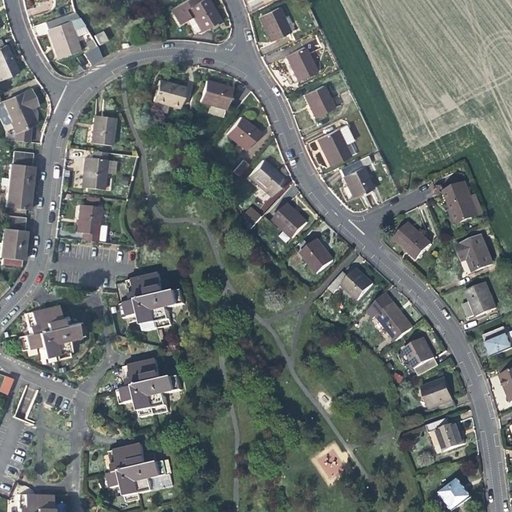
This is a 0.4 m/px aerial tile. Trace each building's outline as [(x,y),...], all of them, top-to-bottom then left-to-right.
[(203,0),(185,0),(170,9),(179,24),(193,17),(201,32),(220,22),(214,10),(208,0),(204,0),(203,0)] [(266,32),(271,43),(290,33),(278,9),(259,19),(266,32)] [(72,12),(42,23),(49,44),(54,59),(77,51),(70,30),(82,26),(77,19),(72,12)] [(91,36),(96,45),(104,41),(99,32),(91,36)] [(0,44),(0,80),(16,74),(10,59),(4,46),(1,47),(0,44)] [(94,46),(80,54),(88,66),(98,59),(94,46)] [(291,70),(297,83),(316,73),(304,49),(285,57),(291,70)] [(153,99),(178,107),(184,86),(173,83),(158,79),(153,99)] [(219,85),(205,80),(199,101),(226,108),(231,89),(219,85)] [(309,108),(313,118),(332,109),(322,87),(304,96),(309,108)] [(28,92),(0,103),(0,104),(0,105),(7,122),(13,134),(33,126),(27,111),(34,108),(31,100),(28,92)] [(210,107),(209,114),(224,116),(225,109),(210,107)] [(91,130),(89,142),(110,144),(113,117),(92,114),(91,130)] [(250,124),(240,116),(228,132),(246,148),(260,132),(250,124)] [(324,151),(330,164),(356,152),(351,140),(354,138),(347,123),(317,136),(324,151)] [(91,150),(90,157),(84,157),(82,172),(81,187),(101,189),(106,152),(91,150)] [(10,152),(9,158),(28,160),(29,154),(10,152)] [(339,168),(342,175),(347,185),(353,197),(372,188),(361,166),(369,162),(370,160),(367,154),(339,168)] [(9,158),(9,165),(28,167),(28,160),(9,158)] [(240,175),(250,163),(244,158),(234,170),(240,175)] [(276,170),(264,159),(250,174),(273,195),(279,189),(287,179),(276,170)] [(6,165),(4,179),(28,182),(28,173),(29,167),(28,167),(9,165),(6,165)] [(4,179),(3,193),(26,196),(27,189),(28,182),(4,179)] [(457,224),(478,215),(464,182),(443,191),(451,209),(457,224)] [(26,196),(3,193),(1,208),(24,210),(25,204),(26,196)] [(99,206),(78,204),(77,218),(75,232),(80,232),(80,240),(95,241),(99,206)] [(288,204),(274,219),(289,235),(293,238),(308,223),(299,214),(288,204)] [(252,226),(262,215),(257,210),(247,222),(252,226)] [(3,216),(2,222),(22,225),(22,218),(3,216)] [(2,222),(1,229),(21,231),(22,225),(2,222)] [(403,247),(407,250),(408,248),(418,257),(431,243),(408,222),(394,238),(403,247)] [(0,228),(0,243),(21,246),(21,239),(22,231),(21,231),(1,229),(0,228)] [(456,246),(462,260),(467,259),(469,263),(472,271),(492,263),(481,236),(456,246)] [(303,240),(303,239),(293,250),(297,258),(301,255),(315,273),(332,260),(324,250),(316,240),(308,246),(303,240)] [(21,246),(0,243),(0,257),(18,260),(19,260),(20,253),(21,246)] [(18,260),(0,257),(0,264),(17,267),(18,260)] [(332,294),(340,286),(357,301),(372,285),(365,278),(356,269),(347,278),(342,272),(327,289),(332,294)] [(135,278),(124,281),(129,301),(118,304),(122,318),(139,314),(143,330),(169,324),(165,307),(181,302),(178,288),(162,292),(160,287),(157,272),(149,274),(140,276),(135,278)] [(475,317),(495,309),(485,284),(465,292),(469,302),(463,304),(466,311),(468,318),(475,315),(475,317)] [(395,341),(411,327),(400,313),(391,303),(384,293),(366,312),(372,319),(375,316),(395,341)] [(41,309),(23,313),(26,326),(27,334),(17,337),(20,350),(36,346),(40,363),(68,356),(63,339),(80,335),(77,322),(60,326),(54,306),(41,309)] [(491,356),(511,348),(505,334),(502,327),(482,336),(486,346),(491,356)] [(437,365),(433,358),(429,351),(422,338),(403,349),(413,368),(417,376),(437,365)] [(160,380),(155,359),(123,367),(127,388),(117,390),(120,404),(137,400),(141,417),(167,410),(163,393),(180,389),(177,376),(160,380)] [(511,361),(498,368),(501,374),(498,376),(504,391),(510,403),(511,402),(511,361)] [(0,387),(0,391),(8,395),(14,379),(5,376),(0,387)] [(428,408),(438,405),(441,412),(455,407),(449,391),(444,379),(420,388),(428,408)] [(428,432),(435,430),(443,450),(463,442),(460,432),(456,422),(449,424),(446,417),(425,425),(428,432)] [(163,459),(156,461),(147,464),(144,453),(141,443),(125,447),(121,448),(109,452),(114,472),(108,473),(112,487),(122,484),(127,501),(140,498),(139,492),(153,489),(150,477),(167,473),(163,459)] [(153,451),(144,453),(147,464),(156,461),(153,451)] [(318,458),(325,477),(342,470),(335,451),(318,458)] [(438,492),(452,509),(469,495),(463,487),(456,478),(438,492)] [(17,511),(50,511),(51,495),(39,494),(18,494),(17,511)]
